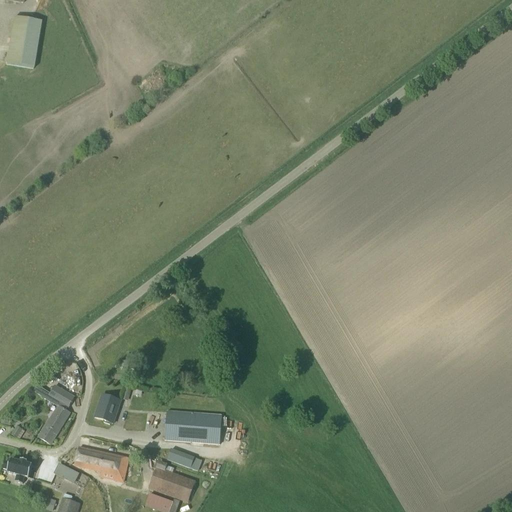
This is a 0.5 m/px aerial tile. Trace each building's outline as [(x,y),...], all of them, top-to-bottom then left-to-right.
[(33,70),(41,23),(13,18),(5,65),(33,70)] [(138,364),(139,357),(127,354),(126,362),(122,361),(121,367),(140,371),(142,364),(138,364)] [(55,387),(49,397),(60,404),(39,438),(50,445),(69,414),(65,411),(67,408),(68,409),(74,398),(55,387)] [(125,389),(122,400),(128,401),(131,391),(125,389)] [(102,407),(98,420),(103,421),(103,424),(109,426),(111,424),(113,425),(121,402),(102,396),(98,406),(102,407)] [(163,414),(161,443),(217,447),(219,418),(163,414)] [(18,437),(22,429),(17,427),(14,435),(18,437)] [(128,461),(79,449),(74,466),(100,473),(99,478),(123,484),(128,461)] [(172,450),(169,462),(201,470),(204,459),(172,450)] [(26,464),(27,462),(21,461),(20,463),(10,460),(10,463),(5,462),(3,469),(8,471),(7,474),(17,476),(15,483),(23,485),(24,478),(29,479),(32,466),(26,464)] [(148,490),(188,504),(195,482),(173,474),(174,471),(167,468),(168,465),(158,462),(148,490)] [(84,488),(89,477),(61,464),(56,474),(84,488)] [(52,511),(54,511),(57,500),(47,498),(44,510),(52,511)] [(77,511),(80,506),(63,500),(58,511),(77,511)]
